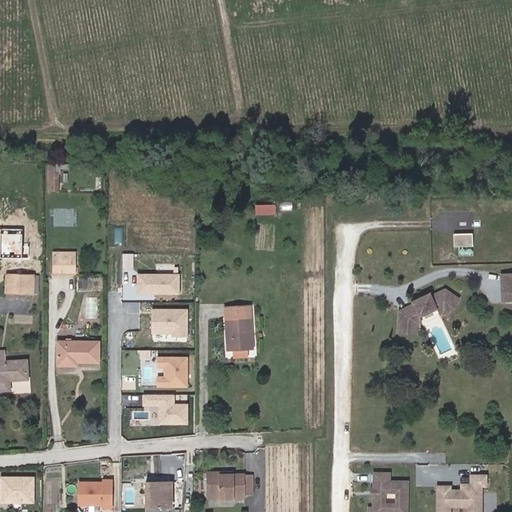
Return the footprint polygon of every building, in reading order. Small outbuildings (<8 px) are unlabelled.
[(49,166),(45,166),(45,192),(55,192),(54,175),(50,175),(49,166)] [(276,203),(256,203),(256,213),(276,213),(276,203)] [(466,238),(446,238),(446,254),(467,253),(466,238)] [(55,257),(55,253),(47,253),(48,273),(70,272),(70,257),(55,257)] [(180,272),(137,271),(137,292),(180,293),(180,272)] [(29,283),(3,283),(4,300),(30,300),(29,283)] [(449,317),(459,302),(445,293),(432,299),(430,295),(412,304),(415,311),(408,315),(399,314),(397,335),(416,337),(417,327),(421,325),(419,321),(438,312),(440,316),(444,314),(449,317)] [(98,316),(97,296),(88,296),(89,316),(98,316)] [(189,306),(152,306),(152,333),(189,333),(189,306)] [(225,315),(225,327),(230,327),(231,342),(234,343),(232,345),(225,345),(225,361),(252,361),(250,315),(225,315)] [(95,346),(55,347),(55,369),(75,369),(75,364),(95,365),(95,346)] [(157,354),(157,366),(165,366),(164,375),(158,375),(157,385),(189,386),(190,355),(157,354)] [(0,358),(0,397),(7,398),(6,384),(10,384),(11,387),(24,387),(24,367),(1,368),(1,358),(0,358)] [(159,423),(189,423),(190,401),(176,401),(176,393),(143,392),(143,405),(159,405),(159,423)] [(182,471),(171,471),(172,489),(182,489),(182,471)] [(480,511),(480,483),(485,483),(485,473),(470,473),(470,482),(459,482),(460,504),(469,504),(468,511),(480,511)] [(239,499),(238,480),(226,480),(219,480),(219,477),(203,478),(203,503),(206,503),(206,499),(216,499),(216,503),(229,503),(229,498),(239,499)] [(379,492),(382,492),(381,499),(379,500),(378,511),(411,511),(412,486),(394,485),(395,477),(380,477),(379,492)] [(248,480),(238,480),(239,499),(248,499),(248,480)] [(0,505),(31,505),(31,482),(0,481),(0,489),(3,489),(3,493),(0,492),(0,505)] [(99,485),(76,484),(75,506),(98,507),(98,509),(107,510),(108,482),(99,482),(99,485)] [(166,511),(167,490),(141,489),(141,511),(166,511)] [(456,509),(456,493),(445,493),(445,489),(432,489),(432,511),(444,511),(445,509),(456,509)]
